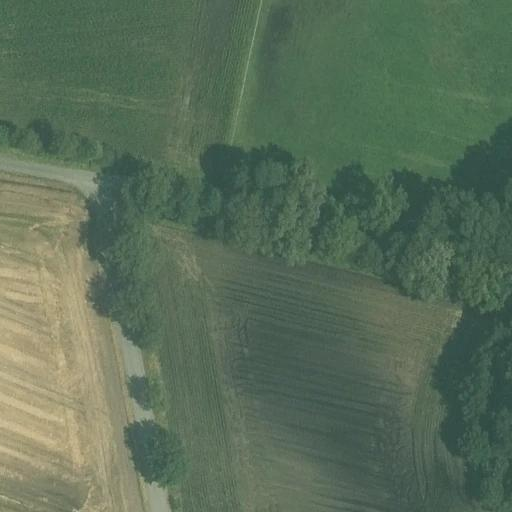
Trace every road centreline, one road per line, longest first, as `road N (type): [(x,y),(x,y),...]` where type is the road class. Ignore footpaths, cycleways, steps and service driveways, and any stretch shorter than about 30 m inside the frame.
road 1 (unclassified): [(511,278),(498,284),(115,204)]
road 2 (unclassified): [(115,204),(163,511)]
